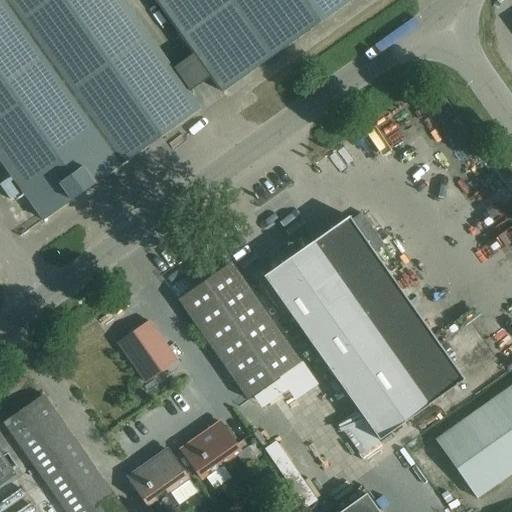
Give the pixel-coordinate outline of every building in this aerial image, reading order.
[(188,92),(171,68),(122,0),(0,0),(0,159),(43,219),(199,108),(188,92)] [(171,68),(188,92),(210,75),(222,92),(350,0),(156,0),(194,52),(171,68)] [(349,216),(313,241),(429,405),(464,380),(349,216)] [(313,241),(263,277),(379,440),(429,405),(313,241)] [(444,247),(413,277),(423,287),(454,257),(444,247)] [(231,263),(177,300),(247,399),(300,362),(231,263)] [(145,382),(176,360),(149,321),(137,329),(130,328),(129,335),(117,343),(145,382)] [(511,384),(435,439),(476,498),(511,473),(511,384)] [(124,511),(42,395),(3,422),(65,511),(124,511)] [(202,478),(240,451),(220,422),(181,449),(202,478)] [(167,449),(128,477),(152,511),(170,511),(178,507),(168,492),(187,479),(167,449)] [(0,480),(14,471),(0,451),(0,480)] [(222,497),(240,485),(232,473),(213,485),(222,497)] [(338,511),(379,511),(365,493),(338,511)]
